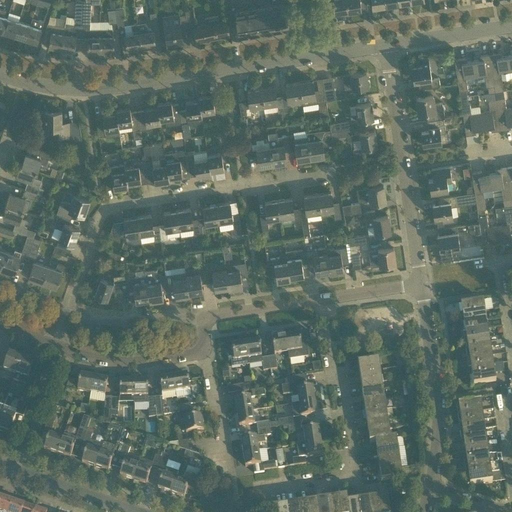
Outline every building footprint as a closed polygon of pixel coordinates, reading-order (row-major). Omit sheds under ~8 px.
[(41,0),(37,0),(36,4),(48,8),(50,3),(41,0)] [(74,24),(83,24),(84,0),(80,0),(76,1),(74,24)] [(84,0),(83,24),(90,25),(91,0),(84,0)] [(107,8),(109,24),(117,22),(115,10),(113,0),(109,0),(110,8),(107,8)] [(348,13),(346,0),(332,0),(335,15),(348,13)] [(346,0),(348,13),(361,11),(360,1),(364,0),(346,0)] [(386,6),(384,0),(371,0),(372,9),(373,9),(373,8),(386,6)] [(286,25),(285,13),(283,3),(282,3),(282,5),(271,6),(274,27),(286,25)] [(259,8),(262,29),(274,27),(271,6),(259,8)] [(123,8),(115,10),(117,22),(119,36),(125,35),(127,49),(140,47),(139,39),(140,39),(138,24),(124,26),(123,18),(124,18),(123,8)] [(247,10),(250,31),(262,29),(259,8),(247,10)] [(230,28),(237,27),(235,12),(235,9),(227,10),(230,28)] [(235,12),(237,27),(238,33),(250,31),(247,10),(235,12)] [(151,22),(138,24),(140,39),(139,39),(140,47),(155,45),(152,25),(158,24),(156,13),(150,14),(151,22)] [(226,20),(220,21),(218,14),(205,17),(206,24),(194,27),(197,42),(230,35),(226,20)] [(181,28),(188,27),(186,15),(163,18),(167,43),(183,41),(181,28)] [(7,18),(2,32),(13,36),(18,21),(7,18)] [(51,32),(49,44),(49,47),(62,49),(65,23),(66,19),(56,18),(55,24),(47,23),(45,31),(45,32),(45,31),(51,32)] [(30,25),(25,40),(37,44),(42,29),(44,21),(38,20),(36,27),(30,25)] [(18,21),(13,36),(25,40),(30,25),(18,21)] [(65,23),(62,49),(74,51),(76,36),(77,28),(72,27),(73,24),(65,23)] [(101,52),(100,29),(89,29),(89,37),(88,37),(88,52),(101,52)] [(112,29),(100,29),(101,52),(114,51),(113,36),(112,36),(112,29)] [(495,92),(503,91),(501,73),(510,72),(507,56),(500,57),(499,53),(489,55),(495,92)] [(473,61),(475,77),(484,75),(486,87),(488,87),(489,93),(495,92),(489,55),(480,56),(480,60),(473,61)] [(419,89),(423,89),(440,86),(439,78),(432,79),(430,68),(428,58),(421,59),(422,65),(411,67),(412,73),(411,73),(410,75),(410,77),(412,78),(413,78),(414,82),(418,82),(419,89)] [(459,91),(460,98),(467,97),(466,90),(468,90),(466,78),(475,77),(473,61),(465,62),(464,58),(454,60),(459,91)] [(366,72),(342,75),(343,82),(352,81),(353,89),(368,87),(366,72)] [(312,80),(299,82),(302,100),(303,106),(318,103),(320,117),(328,116),(328,113),(326,102),(324,89),(318,90),(319,94),(315,94),(312,80)] [(288,99),(282,100),(284,113),(290,112),(289,106),(297,105),(296,101),(302,100),(299,82),(285,84),(288,99)] [(284,113),(282,100),(277,100),(274,86),(261,88),(264,106),(277,104),(278,113),(284,113)] [(334,87),(324,89),(326,102),(332,101),(336,100),(334,87)] [(241,116),(247,115),(246,109),(264,106),(261,88),(247,90),(250,104),(245,105),(245,102),(239,103),(241,116)] [(495,92),(489,93),(482,94),(483,101),(488,100),(490,112),(481,113),(483,129),(491,128),(491,132),(501,130),(496,99),(495,92)] [(215,111),(216,118),(223,117),(221,104),(214,105),(213,95),(198,98),(199,101),(201,114),(215,111)] [(426,113),(428,121),(444,119),(445,119),(442,102),(434,103),(433,96),(416,98),(419,114),(426,113)] [(481,113),(471,115),(469,103),(468,103),(467,97),(460,98),(461,104),(466,136),(476,134),(475,130),(483,129),(481,113)] [(511,124),(511,108),(506,109),(504,97),(496,99),(501,130),(511,129),(510,125),(511,124)] [(202,117),(201,114),(199,101),(185,103),(186,110),(180,111),(182,124),(188,123),(188,119),(202,117)] [(157,104),(157,107),(158,107),(160,123),(166,123),(166,126),(182,124),(180,111),(179,104),(172,105),(171,102),(157,104)] [(352,120),(352,121),(358,120),(358,121),(373,119),(371,103),(356,105),(357,114),(351,115),(352,120)] [(137,112),(140,131),(146,130),(146,126),(160,123),(158,107),(157,107),(144,109),(144,110),(137,112)] [(116,114),(119,135),(120,134),(120,133),(133,131),(134,139),(136,139),(136,144),(142,143),(140,131),(137,112),(131,113),(130,108),(116,111),(116,114)] [(45,129),(55,129),(55,136),(70,136),(70,122),(61,122),(61,111),(45,111),(45,112),(41,112),(41,121),(45,121),(45,129)] [(105,132),(111,131),(111,136),(119,135),(116,114),(102,116),(103,117),(96,118),(99,137),(106,136),(105,132)] [(430,129),(430,131),(421,132),(423,146),(429,145),(430,147),(435,146),(436,144),(441,143),(440,135),(446,134),(444,119),(428,121),(427,121),(428,128),(428,129),(430,129)] [(353,127),(352,121),(352,120),(330,124),(331,131),(353,127)] [(331,131),(331,132),(332,138),(347,136),(347,141),(360,139),(362,149),(377,146),(375,131),(359,133),(354,134),(353,127),(331,131)] [(307,134),(308,139),(311,159),(324,157),(322,143),(326,142),(327,145),(333,145),(332,138),(331,132),(325,133),(325,131),(307,134)] [(287,136),(289,148),(295,147),(297,161),(311,159),(308,139),(301,140),(300,137),(294,138),(293,135),(287,136)] [(268,139),(270,147),(272,165),(286,163),(284,149),(289,148),(287,136),(268,139)] [(259,167),(272,165),(270,147),(252,150),(251,144),(245,145),(247,158),(253,157),(253,153),(257,153),(259,167)] [(208,155),(208,158),(210,172),(224,169),(223,163),(230,161),(228,148),(220,150),(221,153),(208,155)] [(25,154),(22,164),(21,165),(36,170),(35,172),(37,173),(41,163),(46,165),(48,158),(51,160),(53,154),(41,149),(40,150),(41,150),(38,158),(25,154)] [(211,175),(210,172),(208,158),(194,161),(193,154),(186,155),(188,168),(189,177),(196,176),(196,177),(211,175)] [(181,169),(188,168),(186,155),(179,156),(179,160),(166,162),(169,178),(182,176),(181,169)] [(144,157),(144,161),(148,183),(155,182),(155,183),(169,181),(169,178),(166,162),(165,158),(159,159),(160,166),(153,167),(151,156),(144,157)] [(141,184),(148,183),(144,161),(133,163),(134,167),(125,168),(127,184),(141,182),(141,184)] [(21,165),(22,164),(20,163),(15,177),(28,181),(25,189),(37,193),(41,194),(43,189),(39,188),(39,187),(41,180),(33,178),(35,172),(36,170),(21,165)] [(128,187),(127,184),(125,168),(124,164),(119,165),(119,166),(111,167),(110,167),(103,168),(107,190),(113,189),(114,190),(128,187)] [(431,169),(432,177),(433,179),(428,179),(430,193),(448,191),(447,183),(452,182),(450,166),(431,169)] [(501,188),(504,206),(511,205),(511,203),(507,168),(497,169),(498,173),(490,174),(492,190),(501,188)] [(477,210),(484,209),(486,209),(483,191),(492,190),(490,174),(482,176),(481,171),(472,173),(474,193),(476,203),(477,210)] [(365,204),(370,203),(371,204),(386,202),(383,186),(362,189),(364,203),(365,204)] [(5,207),(7,207),(7,206),(22,211),(22,209),(24,210),(27,211),(31,198),(35,199),(37,193),(25,189),(22,198),(9,193),(5,207)] [(331,192),(317,194),(320,213),(334,210),(335,219),(341,218),(339,206),(333,207),(331,192)] [(474,193),(455,196),(437,198),(438,204),(432,205),(434,219),(442,218),(443,222),(453,220),(451,207),(476,203),(474,193)] [(300,212),(302,224),(304,236),(310,235),(307,215),(320,213),(317,194),(304,196),(306,211),(300,212)] [(58,215),(71,219),(73,212),(84,216),(89,201),(74,195),(71,204),(61,201),(56,214),(58,215)] [(295,225),(302,224),(300,212),(294,213),(293,209),(291,198),(277,200),(280,219),(294,217),(295,225)] [(269,229),(267,221),(280,219),(277,200),(264,202),(266,217),(260,218),(262,230),(269,229)] [(230,202),(216,205),(219,223),(232,221),(234,229),(240,228),(238,216),(232,217),(230,202)] [(352,213),(364,212),(366,211),(365,204),(364,203),(351,205),(352,213)] [(206,225),(219,223),(216,205),(203,207),(205,221),(199,222),(201,234),(207,233),(206,225)] [(511,205),(504,206),(495,208),(496,212),(503,211),(505,212),(507,224),(498,226),(500,241),(508,240),(508,244),(511,243),(511,205)] [(16,222),(13,230),(25,235),(27,229),(24,227),(26,220),(21,218),(24,210),(22,209),(22,211),(7,206),(7,207),(3,217),(16,222)] [(190,209),(177,211),(179,229),(193,227),(194,235),(201,234),(199,222),(192,223),(190,209)] [(374,226),(375,234),(390,232),(388,215),(375,217),(374,210),(366,211),(364,212),(367,227),(374,226)] [(180,236),(179,229),(177,211),(163,213),(165,227),(159,228),(161,241),(168,240),(167,238),(180,236)] [(59,239),(56,245),(68,250),(70,244),(74,245),(79,229),(68,226),(71,219),(58,215),(54,227),(62,230),(59,239)] [(151,215),(137,217),(140,235),(153,233),(155,242),(161,241),(159,228),(153,229),(151,215)] [(478,217),(479,223),(481,237),(483,248),(493,247),(492,242),(500,241),(498,226),(488,227),(486,215),(485,216),(478,217)] [(124,219),(124,221),(127,237),(140,235),(137,217),(124,219)] [(441,251),(442,258),(450,257),(453,256),(455,254),(456,251),(456,248),(460,248),(458,234),(467,233),(468,234),(469,235),(471,235),(472,236),(473,237),(475,237),(476,238),(478,238),(479,238),(481,237),(479,223),(438,229),(439,235),(437,235),(439,251),(441,251)] [(0,226),(0,234),(11,238),(13,231),(0,226)] [(354,237),(355,245),(370,243),(369,235),(354,237)] [(19,260),(26,262),(35,238),(30,237),(27,236),(22,252),(15,250),(13,254),(6,251),(0,269),(14,273),(19,260)] [(28,278),(42,283),(48,266),(34,261),(37,254),(36,253),(40,240),(35,238),(26,262),(33,265),(28,278)] [(66,256),(68,250),(56,245),(55,245),(53,252),(66,256)] [(329,272),(326,250),(326,247),(306,250),(308,263),(314,262),(316,274),(329,272)] [(346,247),(326,250),(329,272),(330,274),(344,272),(342,259),(348,258),(346,247)] [(393,248),(378,250),(369,251),(370,267),(380,265),(380,266),(395,264),(393,248)] [(306,250),(286,254),(287,256),(290,278),(304,276),(302,264),(308,263),(306,250)] [(122,256),(119,255),(110,251),(107,257),(119,262),(122,256)] [(351,254),(352,259),(353,269),(361,268),(360,258),(359,253),(351,254)] [(290,278),(287,256),(267,259),(268,271),(275,270),(277,282),(291,280),(290,278)] [(48,266),(42,283),(56,288),(62,271),(63,272),(65,266),(58,263),(56,269),(48,266)] [(228,288),(225,266),(225,263),(205,266),(207,278),(213,277),(215,290),(228,288)] [(241,276),(247,275),(245,263),(225,266),(228,288),(228,290),(242,288),(241,276)] [(189,294),(203,292),(201,279),(207,278),(205,266),(185,269),(185,272),(189,294)] [(155,269),(145,271),(145,276),(149,300),(150,302),(163,300),(161,288),(168,287),(166,275),(158,276),(157,270),(155,271),(155,269)] [(166,275),(168,287),(174,286),(176,298),(190,296),(189,294),(185,272),(166,275)] [(127,279),(128,290),(134,290),(136,302),(149,300),(145,276),(127,279)] [(128,290),(127,279),(114,281),(113,283),(100,278),(94,296),(108,300),(111,289),(121,287),(122,291),(128,290)] [(459,315),(459,316),(484,311),(483,302),(458,306),(458,307),(461,306),(462,315),(459,315)] [(460,324),(461,324),(486,320),(484,311),(459,316),(462,315),(463,324),(460,324)] [(462,333),(487,329),(486,320),(461,324),(461,325),(463,324),(465,332),(462,333)] [(487,329),(462,333),(465,333),(466,341),(463,342),(489,338),(487,329)] [(285,337),(288,352),(289,360),(308,357),(306,341),(300,342),(299,335),(285,337)] [(288,352),(285,337),(272,339),(274,354),(288,352)] [(465,351),(468,351),(490,347),(489,338),(463,342),(466,342),(468,350),(465,351)] [(262,359),(262,356),(259,341),(245,343),(249,365),(262,363),(263,371),(270,370),(268,358),(262,359)] [(231,361),(232,367),(249,365),(245,343),(231,345),(233,353),(227,354),(228,362),(231,361)] [(466,360),(491,356),(490,347),(468,351),(469,359),(466,360)] [(15,374),(21,357),(10,353),(3,370),(15,374)] [(468,368),(468,369),(493,365),(491,356),(466,360),(469,360),(470,368),(468,368)] [(21,357),(15,374),(13,380),(25,384),(20,398),(29,401),(36,379),(28,376),(33,361),(21,357)] [(268,358),(270,370),(277,369),(275,357),(268,358)] [(357,363),(359,373),(380,370),(378,360),(357,363)] [(469,377),(469,378),(494,374),(493,365),(468,369),(471,369),(472,377),(469,377)] [(359,373),(360,383),(381,380),(380,370),(359,373)] [(494,374),(469,378),(472,378),(473,386),(470,386),(496,383),(494,374)] [(91,393),(94,378),(80,375),(79,381),(69,380),(66,388),(91,393)] [(187,375),(173,377),(176,392),(189,390),(187,375)] [(293,384),(305,383),(304,375),(295,377),(292,377),(293,384)] [(176,392),(173,377),(159,379),(162,395),(176,392)] [(108,380),(94,378),(91,393),(105,396),(108,380)] [(240,392),(251,390),(253,390),(250,378),(244,379),(245,384),(239,385),(240,392)] [(360,383),(362,393),(383,390),(381,380),(360,383)] [(134,396),(134,381),(120,381),(120,396),(134,396)] [(143,396),(148,396),(148,381),(134,381),(134,396),(134,404),(143,404),(143,396)] [(298,397),(299,404),(314,401),(312,387),(306,388),(305,383),(293,384),(293,385),(282,386),(283,395),(292,394),(293,397),(298,397)] [(61,400),(66,388),(59,386),(55,398),(61,400)] [(253,390),(251,390),(252,398),(264,395),(263,389),(253,391),(253,390)] [(362,393),(363,403),(384,400),(383,390),(362,393)] [(155,398),(157,417),(163,416),(162,397),(155,398)] [(237,413),(252,411),(250,397),(235,399),(237,413)] [(105,398),(104,410),(103,422),(110,424),(111,411),(112,398),(105,398)] [(157,417),(155,398),(148,399),(149,411),(148,411),(149,418),(157,417)] [(363,403),(365,413),(386,410),(384,400),(363,403)] [(316,415),(314,401),(299,404),(301,417),(316,415)] [(16,414),(23,417),(27,405),(20,402),(16,414)] [(457,415),(482,411),(480,402),(455,406),(458,406),(459,414),(457,415)] [(191,404),(181,406),(178,406),(179,413),(180,413),(192,411),(191,404)] [(365,413),(366,423),(387,420),(386,410),(365,413)] [(192,411),(180,413),(181,420),(184,419),(186,434),(204,431),(202,416),(196,417),(195,411),(192,411)] [(252,411),(237,413),(239,427),(254,424),(252,411)] [(458,424),(483,420),(482,411),(457,415),(459,415),(461,423),(458,424)] [(2,412),(0,418),(0,431),(2,432),(3,430),(9,433),(15,416),(2,412)] [(286,419),(287,421),(287,426),(300,424),(299,417),(286,419)] [(44,431),(50,433),(55,421),(48,419),(44,431)] [(366,423),(368,433),(389,430),(387,420),(366,423)] [(459,432),(459,433),(484,429),(483,420),(458,424),(461,424),(462,432),(459,432)] [(270,429),(279,427),(278,422),(269,423),(269,422),(256,424),(257,431),(270,429)] [(300,424),(287,426),(288,430),(288,433),(301,431),(300,424)] [(114,455),(120,457),(124,445),(129,431),(109,425),(107,430),(110,431),(113,429),(117,431),(118,433),(120,434),(115,447),(103,443),(102,445),(95,467),(108,472),(114,455)] [(305,444),(321,442),(318,428),(303,430),(305,444)] [(80,448),(86,432),(79,429),(74,444),(75,444),(75,446),(80,448)] [(241,439),(243,454),(258,451),(257,444),(265,443),(264,436),(271,435),(270,429),(257,431),(258,437),(241,439)] [(460,441),(460,442),(486,438),(484,429),(459,433),(462,433),(463,441),(460,441)] [(375,442),(390,439),(389,430),(368,433),(369,443),(375,442)] [(95,467),(102,445),(90,441),(92,434),(86,432),(80,448),(86,450),(82,462),(95,467)] [(44,449),(57,454),(62,439),(49,435),(44,449)] [(62,439),(57,454),(70,458),(75,446),(75,444),(74,444),(70,442),(71,437),(64,435),(62,439)] [(375,442),(377,452),(398,448),(396,438),(390,439),(375,442)] [(487,447),(486,438),(460,442),(463,442),(464,450),(462,450),(462,451),(487,447)] [(191,447),(191,440),(178,443),(179,448),(186,451),(190,452),(191,447)] [(306,464),(305,458),(307,457),(307,458),(323,455),(321,442),(305,444),(297,446),(299,458),(292,459),(294,466),(306,464)] [(130,447),(124,445),(120,457),(125,459),(120,476),(133,480),(138,465),(140,459),(127,455),(130,447)] [(463,459),(463,460),(488,456),(487,447),(462,451),(465,451),(466,459),(463,459)] [(398,448),(377,452),(378,461),(399,458),(398,448)] [(190,452),(186,451),(183,457),(196,462),(197,461),(203,463),(205,457),(199,455),(190,452)] [(260,465),(258,451),(243,454),(245,467),(260,465)] [(162,458),(161,458),(155,456),(151,467),(158,470),(164,453),(163,453),(162,458)] [(164,472),(163,474),(158,489),(171,493),(178,472),(166,468),(170,456),(164,453),(158,470),(164,472)] [(464,468),(490,465),(488,456),(463,460),(466,459),(467,468),(464,468)] [(378,461),(380,471),(401,468),(399,458),(378,461)] [(262,463),(263,470),(276,468),(275,461),(262,463)] [(138,465),(133,480),(146,485),(151,470),(138,465)] [(464,468),(466,477),(491,474),(490,465),(464,468)] [(401,468),(380,471),(381,482),(402,478),(401,468)] [(178,472),(171,493),(184,498),(187,489),(193,491),(197,479),(178,472)] [(466,477),(468,477),(470,485),(467,486),(467,487),(492,483),(491,474),(466,477)] [(347,496),(337,498),(338,511),(348,511),(347,502),(348,502),(347,496)] [(389,511),(387,496),(377,498),(378,511),(389,511)] [(8,511),(13,502),(1,498),(0,500),(0,511),(2,511),(8,511)] [(338,511),(337,498),(327,499),(328,511),(338,511)] [(368,511),(378,511),(377,498),(367,499),(368,511)] [(328,511),(327,499),(317,501),(318,511),(328,511)] [(358,511),(368,511),(367,499),(357,501),(358,511)] [(266,501),(260,502),(256,503),(257,511),(277,511),(277,507),(268,508),(266,501)] [(318,511),(317,501),(307,502),(308,511),(318,511)] [(358,511),(357,501),(348,502),(347,502),(348,511),(358,511)] [(8,511),(21,511),(24,505),(13,502),(8,511)] [(308,511),(307,502),(297,504),(298,511),(308,511)]
